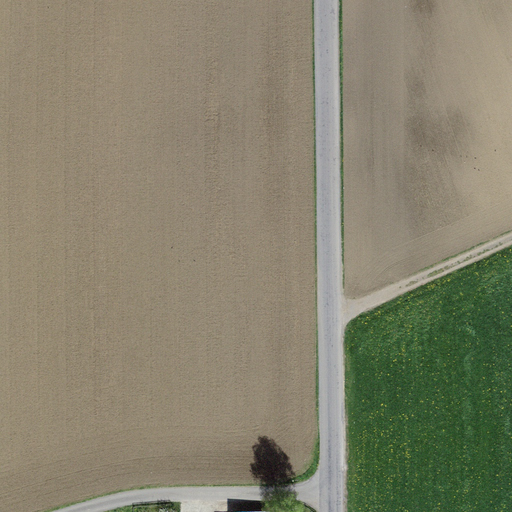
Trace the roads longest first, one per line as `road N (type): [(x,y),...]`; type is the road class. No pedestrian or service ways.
road 1 (unclassified): [(326,0),(330,491)]
road 2 (unclassified): [(330,491),(150,494),(77,511)]
road 3 (track): [(326,321),(511,239)]
